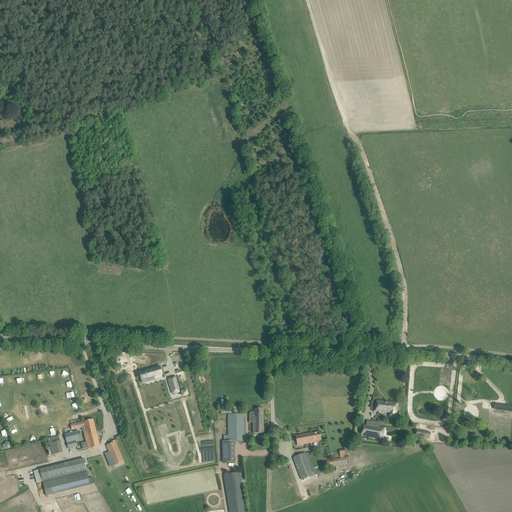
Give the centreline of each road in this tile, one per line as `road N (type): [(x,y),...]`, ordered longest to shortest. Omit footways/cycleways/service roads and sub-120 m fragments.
road 1 (unclassified): [(0,338),(511,363)]
road 2 (track): [(404,352),(402,272),(306,0)]
